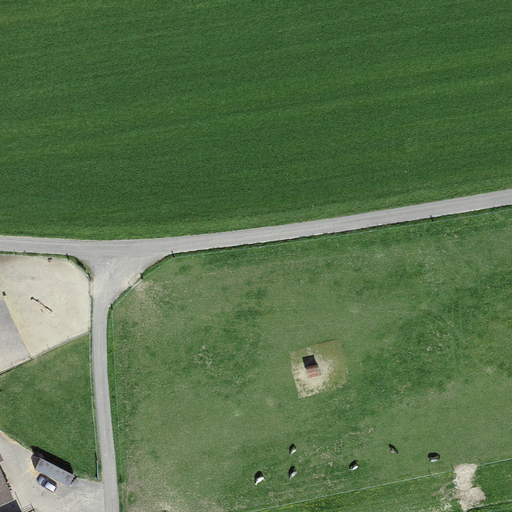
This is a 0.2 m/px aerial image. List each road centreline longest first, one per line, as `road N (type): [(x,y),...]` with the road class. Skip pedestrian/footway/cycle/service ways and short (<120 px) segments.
road 1 (unclassified): [(0,244),(136,251),(308,235),(511,199)]
road 2 (track): [(111,249),(98,321),(109,511)]
